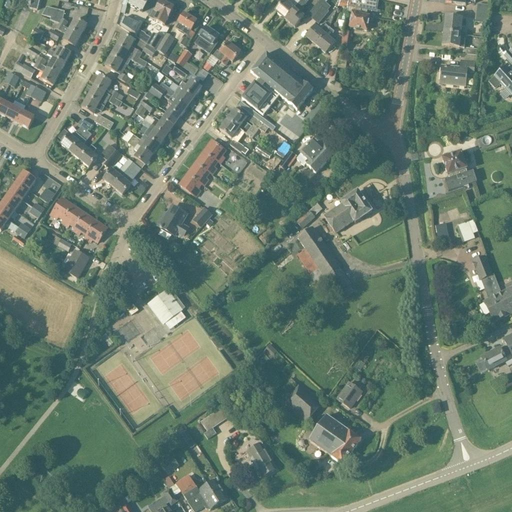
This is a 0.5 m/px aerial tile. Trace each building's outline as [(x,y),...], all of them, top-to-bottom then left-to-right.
[(33,0),(31,0),(30,4),(29,4),(29,6),(29,7),(29,10),(37,12),(40,2),(33,0)] [(131,1),(129,7),(142,13),(145,7),(146,7),(148,0),(131,0),(131,1)] [(285,0),(285,2),(275,13),(285,21),(302,1),(300,0),(294,0),(293,1),(291,0),(285,0)] [(302,1),(285,21),(294,29),(304,18),(299,14),(307,4),(303,0),(302,1)] [(320,0),(307,16),(312,20),(326,4),(329,0),(328,0),(320,0)] [(340,0),(340,2),(338,7),(347,8),(348,0),(340,0)] [(366,0),(348,0),(347,8),(354,9),(354,13),(352,13),(349,29),(367,32),(369,18),(366,17),(367,14),(367,11),(372,12),(379,2),(369,0),(366,0)] [(161,2),(155,13),(153,12),(149,19),(154,21),(164,26),(174,9),(161,2)] [(329,7),(326,4),(312,20),(318,26),(329,13),(327,12),(330,8),(329,7)] [(476,12),(489,14),(490,6),(477,5),(476,12)] [(46,8),(42,17),(51,19),(50,21),(58,25),(65,29),(68,23),(62,20),(63,18),(56,16),(57,11),(46,8)] [(488,25),(489,14),(476,12),(475,23),(488,25)] [(178,24),(175,30),(187,37),(191,32),(197,23),(184,14),(178,24)] [(442,34),(443,34),(461,36),(462,28),(465,28),(466,21),(462,21),(462,20),(454,19),(454,18),(444,17),(442,34)] [(69,31),(81,37),(87,26),(75,20),(69,31)] [(65,29),(58,25),(55,30),(66,36),(63,42),(74,48),(81,37),(65,29)] [(325,36),(328,33),(329,29),(325,26),(320,32),(315,28),(306,39),(316,47),(325,36)] [(219,37),(206,28),(199,38),(200,39),(195,45),(209,55),(217,44),(215,42),(219,37)] [(45,34),(36,29),(31,37),(40,42),(45,34)] [(57,42),(61,36),(51,30),(47,37),(57,42)] [(140,31),(136,38),(139,41),(146,46),(150,39),(146,36),(145,35),(140,31)] [(156,52),(166,35),(163,40),(153,34),(150,39),(146,46),(156,52)] [(466,37),(461,36),(443,34),(442,47),(459,49),(464,50),(465,41),(466,37)] [(175,40),(166,35),(156,52),(165,57),(175,40)] [(117,47),(139,59),(142,54),(131,48),(134,43),(123,36),(117,47)] [(335,44),(325,36),(316,47),(325,55),(335,44)] [(185,49),(189,43),(184,39),(180,46),(185,49)] [(216,51),(212,57),(225,67),(229,61),(232,64),(240,53),(227,44),(220,54),(216,51)] [(147,46),(145,48),(142,53),(152,59),(156,53),(147,46)] [(117,47),(111,57),(127,66),(130,61),(136,65),(139,59),(117,47)] [(50,51),(47,56),(53,59),(65,66),(71,55),(59,49),(56,54),(50,51)] [(22,56),(36,64),(43,68),(46,62),(39,58),(40,57),(26,50),(22,56)] [(179,59),(175,64),(182,69),(191,57),(184,52),(179,59)] [(173,54),(168,61),(175,65),(175,64),(179,59),(173,54)] [(258,80),(242,100),(255,111),(263,117),(279,97),(288,104),(288,105),(290,107),(288,108),(293,112),(295,110),(297,112),(313,92),(304,84),(304,85),(266,54),(250,74),(258,80)] [(111,57),(105,68),(116,74),(119,76),(120,76),(121,75),(122,75),(127,66),(111,57)] [(65,66),(53,59),(47,70),(59,76),(65,66)] [(442,68),(440,85),(465,88),(467,73),(474,74),(475,63),(461,62),(460,70),(442,68)] [(43,68),(36,64),(33,69),(44,75),(41,80),(53,87),(59,76),(47,70),(43,68)] [(206,64),(202,69),(208,73),(212,67),(206,64)] [(24,66),(19,73),(31,80),(35,72),(24,66)] [(171,71),(166,67),(162,74),(167,77),(171,71)] [(189,75),(177,67),(173,72),(185,81),(189,75)] [(494,79),(489,84),(494,89),(500,85),(505,90),(500,95),(505,101),(510,96),(510,97),(511,95),(511,74),(506,68),(494,79)] [(201,69),(196,78),(203,83),(209,75),(201,69)] [(159,84),(164,77),(159,73),(154,81),(159,84)] [(9,87),(14,77),(9,74),(4,84),(9,87)] [(119,76),(117,80),(118,80),(128,86),(132,80),(122,75),(120,77),(119,76)] [(19,80),(14,77),(9,87),(14,89),(19,80)] [(99,78),(93,88),(116,101),(121,103),(124,98),(108,90),(111,84),(99,78)] [(179,88),(194,99),(202,90),(191,82),(187,87),(182,84),(179,88)] [(194,99),(179,88),(175,94),(162,85),(159,89),(187,109),(194,99)] [(25,96),(30,99),(36,89),(30,86),(25,96)] [(155,86),(149,94),(155,98),(158,100),(163,98),(169,102),(168,104),(172,107),(169,111),(165,117),(176,125),(180,119),(187,109),(177,101),(159,89),(155,86)] [(116,101),(93,88),(87,99),(104,108),(107,103),(118,109),(121,104),(121,103),(116,101)] [(36,89),(30,99),(41,105),(46,95),(36,89)] [(139,95),(129,90),(127,95),(136,100),(139,95)] [(101,113),(104,108),(87,99),(81,109),(93,116),(96,110),(101,113)] [(135,115),(137,116),(139,117),(141,119),(141,118),(143,116),(146,111),(150,114),(154,109),(144,101),(140,107),(135,115)] [(1,102),(0,104),(0,115),(6,119),(12,108),(1,102)] [(17,125),(23,113),(12,108),(6,119),(17,125)] [(227,122),(244,134),(246,136),(252,128),(244,123),(246,120),(234,112),(227,122)] [(34,119),(23,113),(17,125),(28,131),(34,119)] [(113,125),(99,117),(94,124),(109,132),(113,125)] [(145,122),(166,138),(176,125),(165,117),(160,123),(154,119),(153,121),(148,118),(147,119),(145,121),(145,122)] [(268,130),(251,117),(247,122),(265,135),(268,130)] [(61,146),(70,154),(87,133),(93,127),(82,121),(78,125),(81,128),(73,139),(69,136),(64,132),(58,140),(63,144),(61,146)] [(166,138),(145,122),(142,126),(148,130),(148,131),(144,136),(159,147),(166,138)] [(237,144),(244,134),(227,122),(220,132),(233,142),(230,146),(241,155),(242,154),(245,156),(248,152),(246,150),(237,144)] [(87,133),(70,154),(80,162),(88,151),(83,147),(86,143),(91,136),(87,133)] [(140,142),(128,133),(125,137),(152,157),(159,147),(144,136),(140,142)] [(123,139),(122,140),(128,145),(134,150),(134,151),(138,154),(134,159),(137,161),(145,167),(152,157),(125,137),(124,137),(123,139)] [(210,150),(206,155),(218,164),(220,166),(225,160),(222,158),(226,153),(211,142),(207,148),(210,150)] [(283,160),(291,148),(284,143),(276,155),(283,160)] [(313,144),(301,156),(296,161),(304,168),(305,166),(308,168),(316,176),(332,158),(325,151),(323,153),(313,144)] [(109,146),(100,157),(107,163),(116,152),(109,146)] [(88,151),(80,162),(89,169),(98,159),(93,155),(96,151),(92,147),(88,151)] [(106,164),(104,166),(109,170),(111,168),(121,156),(116,152),(107,163),(106,164)] [(202,160),(198,166),(210,175),(212,177),(217,171),(214,169),(218,164),(206,155),(203,153),(200,158),(202,160)] [(297,157),(290,153),(279,168),(284,172),(287,168),(289,169),(297,157)] [(448,177),(449,180),(445,182),(448,193),(477,184),(473,172),(467,174),(466,171),(467,171),(461,154),(450,158),(448,156),(444,157),(443,160),(442,160),(448,177)] [(108,175),(103,181),(113,189),(128,171),(133,164),(129,161),(120,172),(114,168),(112,171),(111,172),(110,171),(107,175),(108,175)] [(232,163),(228,171),(237,176),(241,167),(232,163)] [(128,171),(113,189),(122,197),(131,187),(129,186),(141,171),(133,164),(128,171)] [(194,171),(190,177),(202,186),(204,188),(209,182),(206,180),(210,175),(198,166),(195,164),(191,169),(194,171)] [(16,184),(29,193),(36,182),(23,174),(16,184)] [(186,182),(181,188),(196,199),(201,193),(198,191),(202,186),(190,177),(187,175),(183,181),(186,182)] [(29,193),(16,184),(9,194),(22,203),(29,193)] [(46,190),(39,200),(48,206),(55,196),(46,190)] [(336,236),(354,223),(355,224),(371,213),(357,193),(341,204),(342,205),(323,218),(336,236)] [(15,213),(19,207),(22,203),(9,194),(3,204),(15,213)] [(51,215),(50,217),(57,222),(58,219),(63,222),(72,209),(73,207),(67,203),(66,205),(60,201),(51,215)] [(15,213),(3,204),(0,207),(0,216),(8,222),(15,213)] [(41,216),(45,211),(36,205),(32,210),(41,216)] [(309,212),(296,224),(302,231),(315,219),(313,217),(321,210),(317,206),(309,213),(309,212)] [(162,218),(156,227),(161,230),(161,232),(171,238),(172,236),(175,238),(176,235),(184,239),(189,230),(182,225),(187,217),(172,208),(165,220),(162,218)] [(63,222),(61,225),(68,230),(70,227),(75,230),(83,217),(85,215),(79,211),(77,213),(72,209),(63,222)] [(38,221),(38,220),(41,216),(32,210),(29,214),(37,220),(38,221)] [(27,236),(18,229),(9,223),(8,222),(0,216),(0,232),(1,233),(5,227),(24,241),(27,236)] [(75,230),(73,233),(79,237),(81,234),(86,238),(95,224),(96,222),(91,219),(89,220),(83,217),(75,230)] [(196,219),(193,222),(201,229),(204,226),(196,219)] [(456,228),(462,244),(474,239),(473,235),(477,233),(473,222),(469,224),(456,228)] [(86,238),(84,240),(91,245),(92,242),(98,245),(108,230),(101,226),(100,228),(95,224),(86,238)] [(21,225),(18,229),(27,236),(31,231),(21,225)] [(446,225),(434,228),(436,236),(448,234),(446,225)] [(313,229),(297,239),(305,251),(297,257),(310,276),(318,270),(321,274),(322,276),(324,279),(340,269),(313,229)] [(25,245),(15,237),(12,241),(13,241),(11,243),(16,247),(17,245),(23,248),(25,245)] [(52,245),(68,254),(72,247),(56,238),(52,245)] [(89,260),(75,252),(64,272),(78,280),(89,260)] [(485,258),(472,263),(480,283),(481,282),(488,301),(484,304),(494,323),(511,314),(501,295),(494,276),(492,276),(485,258)] [(511,289),(501,295),(511,314),(511,313),(511,289)] [(173,299),(167,292),(148,306),(163,326),(185,309),(176,297),(173,299)] [(138,312),(133,306),(127,310),(132,317),(138,312)] [(105,336),(101,339),(108,348),(112,345),(105,336)] [(482,360),(488,372),(505,363),(507,368),(511,365),(511,336),(503,341),(507,349),(500,352),(499,350),(482,360)] [(122,353),(137,346),(133,339),(118,345),(122,353)] [(364,354),(359,361),(365,364),(369,358),(364,354)] [(357,362),(352,372),(358,374),(362,364),(357,362)] [(362,393),(349,384),(337,401),(349,410),(362,393)] [(283,405),(290,412),(295,416),(305,425),(322,405),(300,386),(291,395),(283,405)] [(434,416),(441,414),(438,405),(431,407),(434,416)] [(226,406),(201,423),(207,433),(204,435),(207,441),(216,435),(213,430),(233,416),(226,406)] [(339,442),(353,452),(361,442),(326,417),(316,432),(334,444),(336,442),(339,444),(339,442)] [(185,431),(180,435),(186,444),(191,440),(185,431)] [(343,467),(353,452),(339,442),(339,444),(336,442),(334,444),(316,432),(309,443),(343,467)] [(191,441),(186,444),(190,450),(195,446),(191,441)] [(246,454),(262,480),(276,471),(261,445),(246,454)] [(173,459),(162,468),(168,476),(179,467),(173,459)] [(210,511),(218,506),(207,488),(202,491),(198,485),(195,488),(188,478),(176,485),(188,504),(187,504),(192,511),(198,511),(206,507),(210,511)] [(207,488),(218,506),(228,500),(216,482),(207,488)] [(170,490),(163,495),(171,507),(178,503),(170,490)] [(168,509),(162,499),(152,506),(155,511),(171,511),(169,509),(168,509)]
